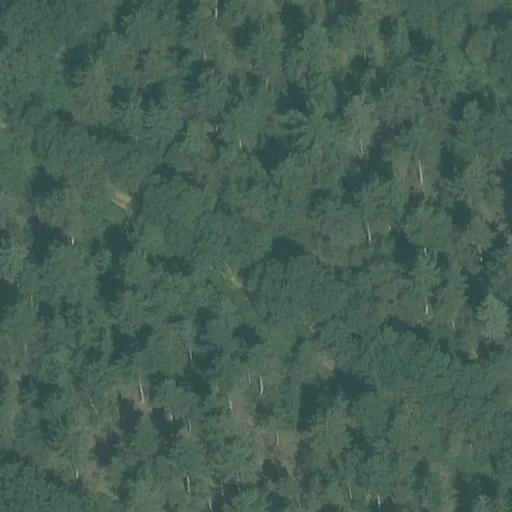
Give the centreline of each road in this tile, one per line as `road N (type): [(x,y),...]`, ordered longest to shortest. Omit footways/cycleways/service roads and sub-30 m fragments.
road 1 (track): [(511,474),(0,129)]
road 2 (track): [(511,70),(402,0)]
